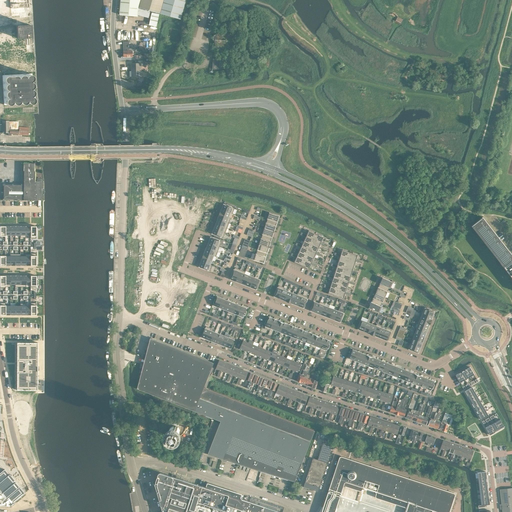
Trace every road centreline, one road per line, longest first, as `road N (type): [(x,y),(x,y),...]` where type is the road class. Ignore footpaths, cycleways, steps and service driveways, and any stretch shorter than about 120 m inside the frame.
road 1 (residential): [(495,511),(487,450),(216,354)]
road 2 (residential): [(476,339),(432,367),(223,286)]
road 3 (secondary): [(481,320),(382,229),(271,170)]
road 4 (secondary): [(271,170),(377,233),(475,326)]
road 5 (unclassified): [(119,315),(122,111)]
road 6 (tertiary): [(278,146),(283,121),(264,102),(122,111)]
road 7 (unclassified): [(313,511),(161,460),(131,463)]
road 8 (secondary): [(0,149),(151,149)]
road 9 (unclassified): [(131,463),(115,357),(119,315)]
road 10 (tertiary): [(43,505),(17,453),(0,364)]
